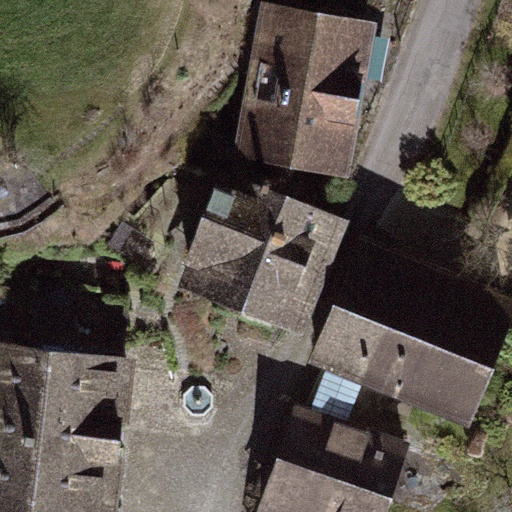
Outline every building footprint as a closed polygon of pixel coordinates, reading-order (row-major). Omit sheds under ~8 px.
[(372,25),(264,6),(237,154),(345,174),(372,25)] [(298,328),(342,210),(249,175),(244,188),(210,176),(182,252),(187,254),(176,282),(298,328)] [(511,309),(511,288),(361,229),(310,356),(468,419),(511,309)] [(115,511),(133,365),(0,348),(0,511),(115,511)] [(385,511),(411,439),(295,399),(256,511),(385,511)]
